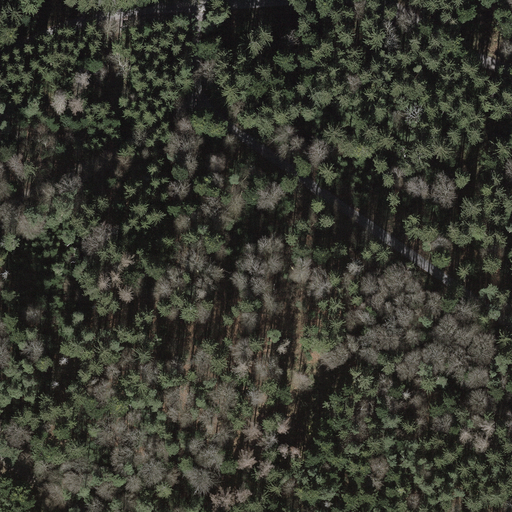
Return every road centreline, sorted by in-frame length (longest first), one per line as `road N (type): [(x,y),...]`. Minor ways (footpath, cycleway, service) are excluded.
road 1 (track): [(511,329),(219,122),(200,92),(199,8)]
road 2 (unclassified): [(0,52),(68,25),(263,0)]
road 3 (track): [(0,212),(119,152),(200,92)]
road 4 (unclassified): [(369,0),(511,70)]
